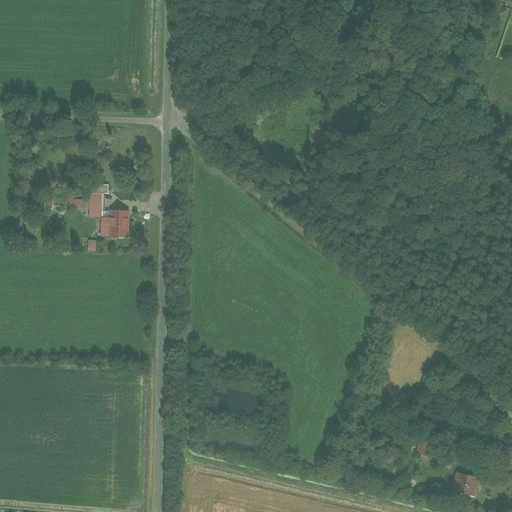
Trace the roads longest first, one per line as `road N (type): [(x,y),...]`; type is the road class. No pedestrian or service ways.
road 1 (residential): [(511,421),(501,399),(169,120)]
road 2 (unclassified): [(159,511),(169,120)]
road 3 (unclassified): [(169,120),(0,115)]
road 4 (unclassified): [(169,120),(172,0)]
